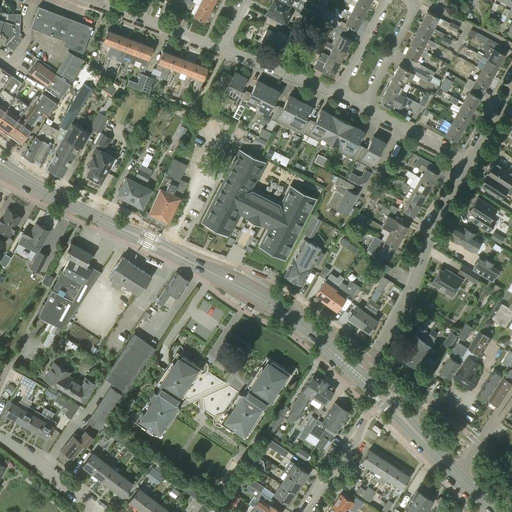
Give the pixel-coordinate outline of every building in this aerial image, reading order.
[(210,9),(214,0),(200,0),(199,4),(210,9)] [(286,24),(291,13),(286,11),(290,4),(281,0),(271,0),(265,13),(286,24)] [(281,0),(290,4),(298,8),(301,2),(298,0),(281,0)] [(354,5),(350,11),(362,17),(368,6),(356,0),(354,5)] [(204,20),(210,9),(199,4),(193,15),(204,20)] [(82,52),(92,26),(38,5),(30,27),(64,40),(62,44),(82,52)] [(317,6),(313,13),(319,16),(323,9),(317,6)] [(324,8),(320,16),(328,20),(329,21),(334,13),(324,8)] [(0,18),(11,22),(21,19),(21,14),(7,13),(0,10),(0,18)] [(449,22),(438,16),(426,10),(420,21),(432,27),(435,21),(456,32),(459,26),(450,21),(449,22)] [(331,22),(346,30),(349,24),(356,28),(362,17),(350,11),(345,22),(340,20),(339,21),(334,18),(331,22)] [(0,31),(4,33),(3,34),(6,37),(10,33),(12,25),(11,25),(11,22),(0,18),(0,31)] [(20,28),(21,19),(11,22),(11,25),(12,25),(20,28)] [(345,50),(351,39),(343,36),(346,30),(331,22),(329,21),(328,20),(325,26),(335,32),(333,36),(335,37),(331,43),(345,50)] [(432,27),(420,21),(415,32),(427,38),(430,32),(438,36),(436,39),(448,46),(451,40),(442,35),(443,33),(432,27)] [(13,51),(22,39),(18,35),(20,33),(20,28),(12,25),(10,33),(16,35),(3,53),(4,53),(9,47),(13,51)] [(275,33),(267,28),(260,41),(269,46),(270,46),(282,52),(290,37),(277,30),(275,33)] [(305,42),(308,36),(294,29),(291,35),(305,42)] [(470,29),(467,34),(473,37),(476,32),(470,29)] [(110,57),(115,46),(114,46),(119,34),(107,30),(103,41),(110,44),(106,56),(110,57)] [(427,38),(415,32),(409,43),(426,51),(429,45),(435,48),(438,44),(427,38)] [(0,51),(3,53),(16,35),(10,33),(6,37),(0,45),(0,51)] [(120,64),(123,56),(130,38),(119,34),(114,46),(115,46),(121,48),(116,63),(120,64)] [(315,35),(313,39),(321,44),(324,39),(315,35)] [(498,65),(504,54),(493,47),(496,43),(486,37),(481,46),(485,49),(482,55),(487,58),(498,65)] [(132,66),(135,60),(141,42),(130,38),(123,56),(130,59),(128,65),(132,66)] [(331,44),(324,39),(321,44),(331,49),(328,55),(340,61),(345,50),(331,43),(331,44)] [(144,70),(146,64),(153,47),(141,42),(135,60),(141,62),(138,69),(144,70)] [(426,51),(409,43),(404,54),(415,60),(418,54),(425,57),(428,52),(426,51)] [(309,59),(315,48),(308,45),(303,56),(309,59)] [(72,80),(84,60),(68,50),(56,70),(72,80)] [(165,78),(167,72),(169,66),(174,55),(162,50),(156,68),(163,71),(160,77),(165,78)] [(492,75),(498,65),(487,58),(482,55),(477,52),(474,57),(485,62),(481,69),(492,75)] [(340,61),(328,55),(322,53),(320,58),(318,57),(313,67),(327,74),(330,70),(334,72),(340,61)] [(176,82),(181,71),(180,70),(185,59),(174,55),(169,66),(176,69),(172,81),(176,82)] [(188,87),(192,75),(196,63),(185,59),(180,70),(181,71),(186,73),(184,79),(185,79),(183,85),(188,87)] [(59,100),(70,84),(39,61),(30,74),(46,85),(38,96),(35,94),(28,103),(28,104),(9,131),(22,141),(42,113),(48,117),(48,116),(52,111),(60,101),(59,100)] [(199,91),(207,67),(196,63),(192,75),(199,77),(194,89),(199,91)] [(433,76),(434,71),(425,66),(419,63),(417,67),(433,76)] [(414,73),(410,70),(398,64),(392,75),(404,81),(404,82),(408,84),(410,78),(416,81),(419,76),(414,73)] [(84,78),(95,84),(100,73),(83,65),(71,89),(77,92),(84,78)] [(0,89),(11,74),(0,66),(0,89)] [(414,73),(419,76),(424,78),(430,81),(433,76),(417,67),(414,73)] [(486,86),(492,75),(481,69),(475,79),(486,86)] [(246,77),(235,71),(232,76),(227,73),(222,83),(227,86),(221,97),(238,106),(239,103),(244,92),(239,89),(246,77)] [(142,90),(148,76),(142,73),(138,82),(129,79),(127,85),(142,90)] [(0,116),(15,95),(19,90),(17,89),(21,83),(13,78),(14,76),(11,74),(0,89),(0,116)] [(398,92),(404,95),(409,84),(408,84),(406,83),(404,82),(404,81),(392,75),(387,86),(398,92)] [(148,93),(151,87),(150,87),(153,78),(148,76),(142,90),(148,93)] [(469,90),(474,81),(468,78),(463,86),(469,90)] [(257,106),(268,85),(257,80),(251,92),(245,89),(244,92),(239,103),(248,108),(251,103),(257,106)] [(445,80),(442,85),(452,91),(455,86),(445,80)] [(83,83),(59,125),(60,126),(67,129),(72,121),(94,90),(93,89),(83,83)] [(270,119),(271,118),(270,118),(277,106),(276,106),(272,103),(278,91),(268,85),(257,106),(263,109),(260,114),(270,119)] [(412,99),(398,92),(387,86),(381,97),(398,105),(400,106),(404,104),(405,102),(409,104),(412,99)] [(473,108),(479,97),(469,91),(462,102),(473,108)] [(423,105),(428,96),(423,93),(418,102),(423,105)] [(286,126),(300,100),(289,94),(283,107),(277,104),(276,106),(277,106),(270,118),(271,118),(286,126)] [(28,104),(28,103),(18,96),(15,95),(0,116),(0,124),(9,131),(28,104)] [(302,134),(303,132),(309,120),(308,120),(304,118),(310,105),(300,100),(286,126),(302,134)] [(419,114),(423,105),(418,102),(414,111),(419,114)] [(467,119),(473,108),(462,102),(457,113),(467,119)] [(462,129),(467,119),(457,113),(449,108),(446,106),(444,111),(454,116),(451,123),(462,129)] [(318,140),(331,116),(332,114),(321,109),(315,121),(309,119),(308,120),(309,120),(303,132),(318,140)] [(101,132),(109,116),(98,110),(90,126),(101,132)] [(331,141),(342,119),(332,114),(331,116),(318,140),(319,141),(321,136),(331,141)] [(339,151),(352,125),(342,119),(331,141),(341,146),(338,151),(339,151)] [(81,145),(87,135),(89,131),(72,121),(67,129),(65,132),(63,136),(79,145),(79,144),(81,145)] [(65,132),(67,129),(60,126),(58,130),(44,123),(41,129),(40,129),(37,136),(36,135),(29,148),(27,147),(23,154),(41,164),(48,150),(49,151),(56,138),(60,141),(63,136),(65,132)] [(455,140),(462,129),(451,123),(445,134),(455,140)] [(182,139),(187,128),(181,125),(176,135),(182,139)] [(354,159),(361,145),(356,143),(363,130),(352,125),(339,151),(354,159)] [(267,139),(271,132),(263,128),(259,135),(267,139)] [(109,142),(111,138),(103,134),(92,155),(93,156),(88,165),(91,167),(87,174),(92,177),(93,180),(97,182),(99,180),(100,181),(109,164),(112,166),(116,158),(100,150),(102,146),(104,147),(107,141),(109,142)] [(370,167),(384,141),(373,135),(366,148),(361,145),(354,159),(370,167)] [(62,175),(79,145),(63,136),(60,141),(55,151),(56,151),(47,167),(48,167),(47,168),(47,170),(53,173),(54,172),(61,176),(61,175),(62,175)] [(395,143),(387,159),(392,161),(400,146),(395,143)] [(249,192),(264,163),(239,150),(228,172),(229,173),(222,187),(220,187),(203,221),(211,225),(209,228),(218,232),(220,229),(228,233),(240,210),(253,216),(252,218),(256,221),(257,219),(270,225),(260,245),(285,257),(298,231),(296,230),(303,217),(305,218),(315,199),(290,186),(282,203),(263,193),(261,198),(249,192)] [(319,164),(323,156),(317,153),(313,161),(319,164)] [(285,165),(289,158),(283,155),(279,162),(285,165)] [(325,167),(329,159),(323,156),(319,164),(325,167)] [(420,177),(431,183),(437,173),(432,170),(434,165),(418,156),(413,165),(419,168),(418,170),(422,172),(420,177)] [(180,197),(187,182),(179,178),(186,164),(173,158),(159,187),(160,188),(149,212),(167,221),(179,197),(180,197)] [(511,177),(511,172),(493,161),(490,165),(489,164),(485,170),(487,170),(485,173),(511,189),(511,183),(510,182),(511,177)] [(141,179),(147,167),(141,164),(135,176),(141,179)] [(147,182),(152,169),(147,167),(141,179),(147,182)] [(425,194),(431,183),(420,177),(407,170),(405,174),(413,179),(410,185),(409,185),(425,194)] [(511,190),(511,189),(485,173),(484,175),(483,174),(479,179),(481,180),(478,185),(499,198),(504,190),(510,194),(511,190)] [(356,193),(351,191),(354,184),(337,176),(334,183),(337,185),(327,204),(347,214),(357,194),(356,193)] [(130,199),(138,184),(125,177),(122,184),(123,185),(118,194),(128,198),(130,199)] [(419,204),(425,194),(409,185),(410,185),(401,180),(398,186),(406,191),(403,196),(408,198),(419,204)] [(147,197),(151,190),(138,184),(130,199),(132,200),(132,201),(141,206),(146,197),(147,197)] [(487,231),(494,220),(490,218),(496,209),(476,197),(468,211),(475,216),(476,217),(477,218),(474,222),(472,221),(471,221),(487,231)] [(413,215),(419,204),(408,198),(402,209),(413,215)] [(392,217),(395,212),(389,209),(389,208),(384,206),(381,211),(392,217)] [(0,230),(8,236),(21,217),(13,212),(14,211),(8,207),(0,219),(0,230)] [(366,217),(358,213),(353,221),(361,226),(366,217)] [(311,238),(321,220),(312,215),(303,233),(311,238)] [(387,215),(381,225),(390,230),(389,230),(401,237),(407,226),(387,215)] [(45,237),(49,229),(36,223),(32,231),(26,227),(21,235),(42,246),(46,238),(45,237)] [(356,225),(352,223),(347,234),(353,237),(356,231),(353,229),(356,225)] [(463,230),(453,224),(446,236),(457,242),(457,241),(465,245),(465,246),(474,251),(481,240),(473,236),(474,233),(464,227),(463,230)] [(401,237),(389,230),(383,227),(380,231),(384,233),(380,239),(380,240),(395,248),(401,237)] [(494,231),(490,237),(500,243),(503,237),(494,231)] [(0,262),(7,251),(6,251),(13,240),(6,235),(0,244),(0,262)] [(389,258),(395,248),(380,240),(380,239),(373,235),(366,248),(380,262),(383,255),(389,258)] [(300,264),(303,258),(311,243),(308,242),(303,239),(291,261),(294,263),(295,262),(300,264)] [(340,244),(345,247),(349,242),(344,239),(340,244)] [(62,269),(52,289),(38,315),(48,321),(44,328),(53,333),(57,326),(62,329),(101,271),(99,273),(86,266),(92,254),(91,253),(91,254),(71,243),(71,242),(70,242),(64,255),(65,255),(70,257),(63,270),(62,269)] [(301,284),(320,248),(315,245),(311,243),(303,258),(300,264),(295,262),(294,263),(291,261),(284,275),(301,284)] [(39,271),(47,255),(38,251),(30,266),(39,271)] [(143,270),(142,270),(129,261),(122,256),(110,274),(116,278),(111,285),(117,289),(121,282),(138,293),(150,275),(143,270)] [(472,269),(492,281),(494,277),(494,278),(500,268),(480,256),(474,265),(472,269)] [(161,264),(146,257),(144,260),(161,268),(162,265),(161,264)] [(475,282),(479,275),(462,264),(457,272),(475,282)] [(324,278),(329,270),(324,266),(319,274),(324,278)] [(443,271),(439,268),(430,283),(451,295),(461,278),(445,268),(443,271)] [(170,295),(183,276),(176,271),(156,300),(162,305),(169,294),(170,295)] [(329,273),(324,281),(316,292),(326,299),(325,301),(326,302),(328,298),(341,280),(340,280),(342,278),(338,275),(336,278),(329,273)] [(178,297),(189,281),(183,276),(170,295),(171,295),(170,296),(175,299),(177,296),(178,297)] [(381,292),(388,280),(382,277),(369,298),(362,309),(357,305),(348,318),(358,325),(375,303),(375,302),(374,302),(380,292),(381,292)] [(511,329),(511,278),(501,296),(489,316),(511,329)] [(360,287),(350,280),(347,285),(341,281),(341,280),(328,298),(326,302),(336,309),(344,298),(347,294),(353,297),(360,287)] [(385,295),(392,283),(388,280),(381,292),(385,295)] [(368,333),(377,320),(372,316),(379,306),(375,302),(375,303),(358,325),(368,333)] [(408,329),(415,315),(414,315),(409,312),(408,312),(401,326),(408,329)] [(464,340),(473,327),(465,322),(457,336),(464,340)] [(398,354),(405,359),(413,349),(416,350),(429,333),(420,326),(414,334),(413,333),(398,354)] [(413,349),(405,359),(415,367),(430,346),(431,346),(434,342),(434,339),(433,338),(437,333),(432,329),(429,333),(416,350),(413,349)] [(480,356),(491,337),(478,329),(467,348),(480,356)] [(455,337),(456,336),(450,331),(442,343),(448,347),(449,346),(455,337)] [(153,346),(134,333),(104,376),(113,382),(86,420),(99,430),(126,391),(125,390),(154,346),(154,345),(153,346)] [(458,338),(455,337),(449,346),(451,348),(458,338)] [(448,376),(461,356),(464,352),(458,348),(451,357),(449,356),(440,371),(448,376)] [(31,363),(37,352),(30,349),(25,360),(31,363)] [(139,411),(134,419),(139,422),(145,426),(159,435),(179,407),(174,404),(180,395),(182,396),(219,421),(224,424),(234,431),(244,438),(263,409),(261,407),(267,398),(272,401),(286,380),(291,372),(286,369),(277,363),(266,355),(252,376),(247,384),(249,386),(243,395),(238,392),(225,383),(202,367),(197,364),(189,359),(181,354),(176,361),(171,358),(170,360),(164,369),(157,379),(162,382),(155,391),(153,390),(139,411)] [(470,389),(479,376),(472,372),(478,363),(468,356),(453,377),(470,389)] [(83,385),(73,379),(68,375),(69,372),(54,362),(44,377),(60,387),(65,389),(64,390),(84,402),(95,384),(87,379),(83,385)] [(496,405),(511,380),(511,370),(510,369),(504,378),(503,378),(489,400),(496,405)] [(486,399),(501,376),(492,370),(477,393),(486,399)] [(320,379),(313,374),(303,391),(295,404),(296,405),(286,420),(291,422),(297,412),(309,395),(310,395),(312,393),(321,379),(321,378),(320,379)] [(27,398),(30,393),(36,382),(23,375),(19,382),(28,387),(23,396),(20,401),(19,401),(17,405),(11,401),(4,413),(15,419),(27,398)] [(323,404),(333,388),(327,384),(327,383),(321,379),(312,393),(310,395),(323,404)] [(10,394),(16,388),(11,383),(5,390),(9,394),(10,394)] [(26,425),(35,409),(28,406),(31,400),(30,400),(33,395),(30,393),(27,398),(15,419),(26,425)] [(80,405),(63,395),(58,401),(65,406),(69,401),(71,403),(64,414),(71,418),(80,405)] [(321,422),(317,419),(315,423),(309,432),(318,438),(331,419),(332,420),(336,415),(335,414),(340,406),(335,402),(321,422)] [(270,435),(289,407),(283,403),(264,431),(270,435)] [(336,432),(349,412),(340,406),(335,414),(336,415),(332,420),(331,419),(318,438),(320,439),(317,443),(323,447),(328,439),(329,440),(335,431),(336,432)] [(36,431),(48,410),(44,408),(41,413),(35,409),(26,425),(36,431)] [(47,437),(53,426),(56,421),(51,418),(54,413),(48,410),(36,431),(47,437)] [(309,432),(315,423),(317,419),(311,415),(302,429),(308,433),(309,432)] [(117,441),(120,437),(122,434),(112,426),(107,433),(117,441)] [(85,431),(78,440),(72,436),(61,449),(66,453),(66,456),(69,458),(71,457),(72,458),(83,444),(86,446),(93,437),(85,431)] [(117,441),(123,445),(126,442),(120,437),(117,441)] [(284,457),(288,451),(270,439),(266,445),(284,457)] [(133,453),(136,449),(129,444),(126,447),(133,453)] [(303,452),(298,448),(295,453),(301,457),(301,456),(305,459),(308,455),(303,451),(303,452)] [(370,468),(379,455),(369,449),(360,461),(358,465),(363,468),(365,464),(370,468)] [(92,473),(102,460),(92,452),(82,465),(92,473)] [(144,461),(147,457),(139,452),(137,455),(144,461)] [(381,474),(389,462),(379,455),(370,468),(368,471),(373,474),(375,471),(381,474)] [(265,469),(263,461),(256,456),(250,464),(262,472),(265,469)] [(102,481),(112,468),(102,460),(92,473),(102,481)] [(389,485),(391,481),(399,469),(389,462),(381,474),(386,478),(384,482),(389,485)] [(164,475),(167,471),(157,463),(154,467),(164,475)] [(301,483),(308,472),(294,463),(287,473),(301,483)] [(112,488),(122,475),(112,468),(102,481),(112,488)] [(398,491),(401,488),(409,475),(399,469),(391,481),(396,485),(394,488),(398,491)] [(167,471),(164,475),(170,479),(174,482),(177,478),(167,471)] [(294,493),(301,483),(287,473),(280,483),(294,493)] [(122,496),(132,483),(122,475),(112,488),(122,496)] [(349,487),(355,478),(352,476),(346,485),(349,487)] [(184,490),(187,485),(177,478),(174,482),(184,490)] [(259,492),(263,487),(251,479),(248,484),(259,492)] [(287,503),(294,493),(280,483),(274,493),(287,503)] [(248,484),(244,489),(259,498),(253,507),(261,511),(279,511),(266,503),(269,499),(259,492),(248,484)] [(194,497),(197,493),(187,485),(184,490),(194,497)] [(369,502),(376,492),(367,486),(361,496),(369,502)] [(360,487),(356,493),(361,496),(365,490),(360,487)] [(138,508),(148,496),(138,488),(128,501),(138,508)] [(412,511),(424,511),(433,500),(416,489),(405,507),(412,511)] [(349,509),(354,502),(340,492),(331,506),(340,511),(341,511),(345,506),(349,509)] [(204,505),(206,502),(205,502),(206,500),(197,493),(194,497),(204,505)] [(232,509),(239,498),(232,493),(224,504),(232,509)] [(142,511),(150,511),(158,503),(148,496),(138,508),(142,511)] [(216,510),(219,505),(209,497),(206,500),(205,502),(206,502),(212,506),(216,510)] [(385,511),(392,502),(388,500),(382,510),(385,511)] [(166,511),(168,511),(158,503),(150,511),(166,511)]
